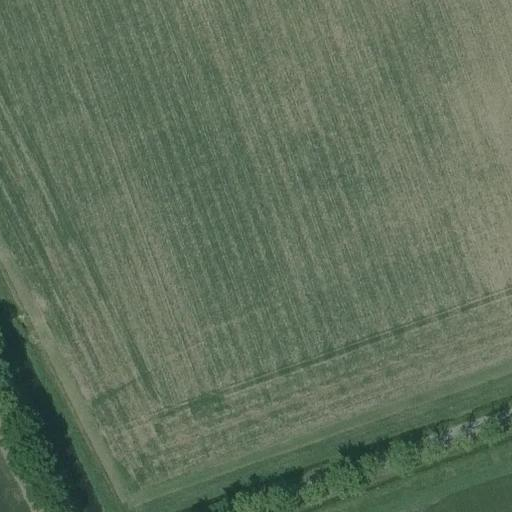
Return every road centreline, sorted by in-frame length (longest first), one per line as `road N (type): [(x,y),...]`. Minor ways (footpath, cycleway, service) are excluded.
road 1 (unclassified): [(253,511),(511,418)]
road 2 (unclassified): [(68,511),(0,376)]
